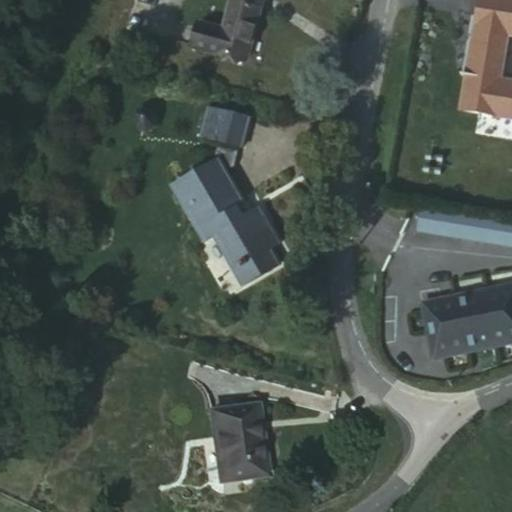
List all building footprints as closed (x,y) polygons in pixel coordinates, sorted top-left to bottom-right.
[(267,8),(237,0),(229,0),(223,26),(215,52),(214,55),(251,66),(267,8)] [(463,64),(465,64),(466,65),(468,66),(469,66),(467,78),(454,76),(448,112),(511,122),(511,1),(501,0),(466,0),(458,54),(458,55),(458,56),(459,57),(459,58),(460,59),(460,60),(461,61),(462,62),(463,63),(463,64)] [(189,44),(215,52),(223,26),(197,17),(189,44)] [(467,78),(469,66),(468,66),(466,65),(465,64),(463,64),(463,63),(462,62),(461,61),(460,60),(460,59),(459,58),(459,57),(458,56),(458,55),(458,54),(454,76),(467,78)] [(205,109),(198,137),(237,148),(245,119),(205,109)] [(215,160),(199,168),(173,183),(204,239),(214,232),(223,248),(244,284),(275,266),(265,246),(275,240),(256,206),(242,215),(215,160)] [(511,244),(511,216),(419,208),(416,235),(511,244)] [(511,286),(419,305),(432,360),(511,343),(511,286)] [(261,461),(276,458),(269,411),(224,416),(231,490),(265,485),(261,461)] [(280,483),(276,458),(261,461),(265,485),(280,483)]
